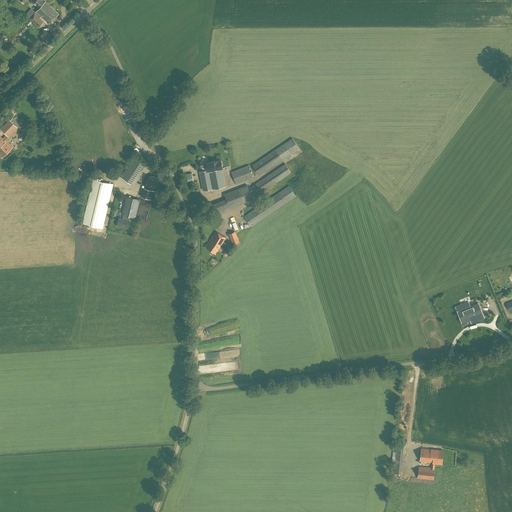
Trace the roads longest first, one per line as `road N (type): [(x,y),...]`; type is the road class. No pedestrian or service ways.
road 1 (unclassified): [(192,383),(193,222),(114,48),(85,12)]
road 2 (unclassified): [(511,340),(483,353),(192,383)]
road 3 (unclassified): [(153,511),(192,383)]
